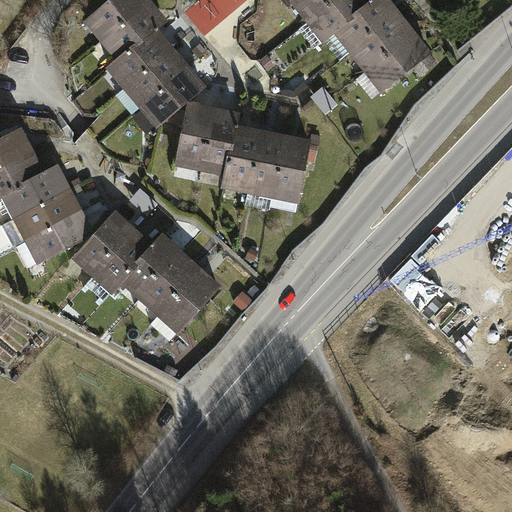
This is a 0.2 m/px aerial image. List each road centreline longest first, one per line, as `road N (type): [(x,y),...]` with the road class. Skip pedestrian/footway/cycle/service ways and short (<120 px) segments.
road 1 (secondary): [(511,48),(364,215),(285,326)]
road 2 (secondary): [(285,326),(355,267),(511,106)]
road 3 (secondary): [(131,511),(285,326)]
road 4 (track): [(0,298),(175,391),(205,418)]
road 5 (track): [(401,511),(308,348),(285,326)]
